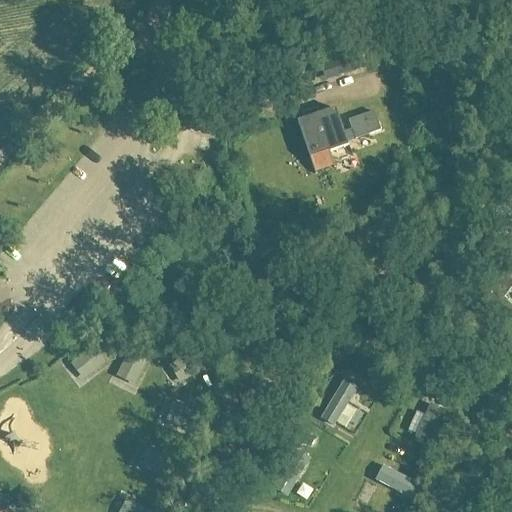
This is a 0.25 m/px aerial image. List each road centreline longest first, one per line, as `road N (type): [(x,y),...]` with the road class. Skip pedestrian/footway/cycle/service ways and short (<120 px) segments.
road 1 (unclassified): [(0,361),(38,328),(183,127),(164,74)]
road 2 (unclassified): [(164,74),(134,147),(29,274),(18,316),(0,338)]
road 3 (track): [(166,13),(144,23),(0,157)]
road 4 (track): [(179,510),(253,362),(248,327)]
